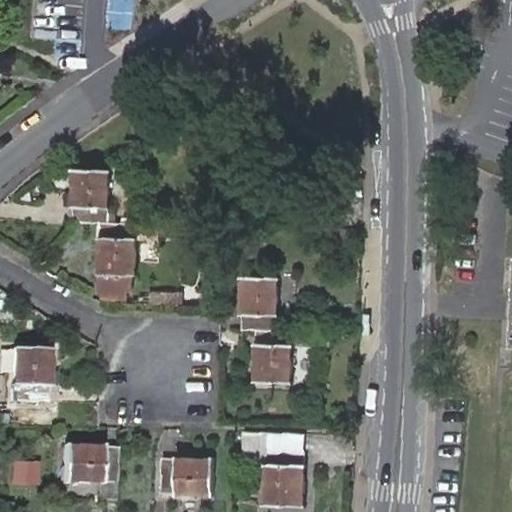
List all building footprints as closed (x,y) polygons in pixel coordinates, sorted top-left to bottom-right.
[(165,153),(168,135),(152,133),(149,150),(165,153)] [(154,224),(135,223),(109,221),(112,173),(72,169),(69,219),(97,221),(95,297),(133,300),(134,241),(153,242),(154,224)] [(331,213),(332,195),(318,194),(317,212),(331,213)] [(284,279),(245,277),(241,331),(261,332),(258,384),(295,387),(298,347),(299,334),(280,333),(284,279)] [(299,334),(298,347),(331,349),(332,336),(299,334)] [(64,339),(28,337),(25,393),(60,396),(64,339)] [(287,428),(287,443),(313,445),(314,430),(287,428)] [(133,445),(76,440),(73,478),(130,483),(133,445)] [(313,445),(287,443),(275,442),(271,502),(310,506),(313,445)] [(259,468),(258,443),(241,444),(242,469),(259,468)] [(228,458),(170,453),(166,492),(225,496),(228,458)] [(114,495),(114,482),(76,481),(76,494),(114,495)]
